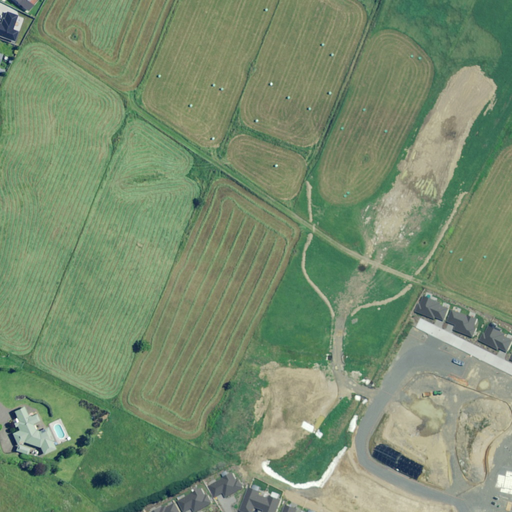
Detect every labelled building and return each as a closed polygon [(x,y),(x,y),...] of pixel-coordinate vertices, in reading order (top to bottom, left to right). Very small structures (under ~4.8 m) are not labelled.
[(421,296),(414,312),(434,320),(435,317),(443,321),(448,307),(421,296)] [(478,320),(451,309),(446,322),(454,325),(453,330),(471,337),(478,320)] [(487,325),(479,341),(497,350),(498,348),(505,351),(511,340),(503,336),(505,334),(487,325)] [(29,417),(25,407),(15,411),(20,422),(16,423),(20,432),(13,435),(17,444),(24,442),(41,448),(43,454),(58,448),(49,427),(35,433),(32,425),(40,421),(37,413),(29,417)] [(18,445),(16,451),(27,454),(29,448),(18,445)] [(232,473),(209,487),(215,497),(222,493),(224,498),(243,487),(238,478),(236,480),(232,473)] [(201,488),(177,501),(183,511),(190,508),(192,511),(193,511),(211,502),(206,493),(204,495),(201,488)] [(276,511),(280,500),(268,496),(267,497),(258,494),(259,493),(247,488),(239,511),(241,511),(251,511),(253,508),(262,511),(261,511),(276,511)]
